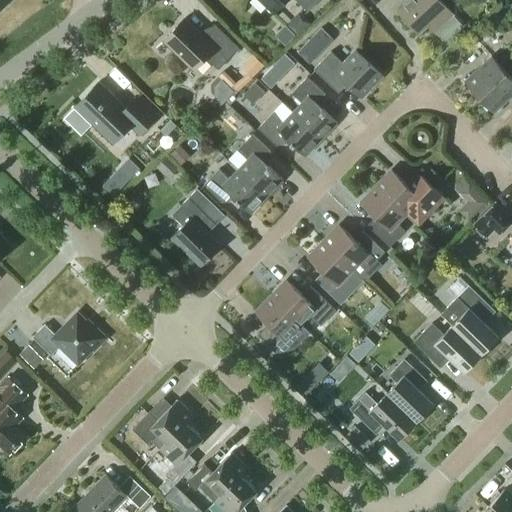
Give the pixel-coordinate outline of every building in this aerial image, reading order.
[(0,0),(0,8),(9,0),(0,0)] [(261,0),(274,13),(286,0),(297,0),(309,11),(319,0),(261,0)] [(410,0),(399,10),(419,31),(428,23),(435,31),(454,14),(441,0),(410,0)] [(301,11),(287,25),(298,35),(311,21),(301,11)] [(205,35),(186,18),(164,40),(194,70),(207,57),(219,69),(240,48),(216,24),(205,35)] [(333,39),(321,26),(297,51),(310,63),(333,39)] [(341,76),(363,97),(383,75),(357,50),(344,63),(332,51),(315,69),(332,86),(341,76)] [(235,95),(263,66),(251,54),(239,66),(246,72),(235,83),(222,70),(217,76),(235,95)] [(466,81),(480,97),(508,71),(493,56),(466,81)] [(511,75),(508,71),(480,97),(494,112),(511,96),(511,75)] [(291,94),(302,104),(294,112),(322,139),(338,122),(318,103),(326,94),(308,76),(291,94)] [(127,108),(100,82),(76,106),(114,143),(131,125),(140,134),(157,117),(137,98),(127,108)] [(255,82),(244,94),(254,103),(265,91),(255,82)] [(322,139),(294,112),(284,122),(274,112),(259,128),(278,145),(286,136),(306,156),(322,139)] [(171,120),(161,130),(167,135),(177,126),(171,120)] [(239,169),(268,196),(284,179),(263,160),(272,151),(253,133),(238,150),(248,159),(239,169)] [(180,145),(172,154),(182,164),(191,155),(180,145)] [(162,158),(155,168),(169,179),(177,169),(162,158)] [(268,196),(239,169),(230,179),(220,169),(204,185),(223,202),(231,193),(252,213),(268,196)] [(406,214),(407,213),(418,224),(444,197),(419,173),(408,184),(393,170),(377,186),(406,214)] [(459,192),(469,201),(460,210),(469,219),(487,201),(469,183),(459,192)] [(406,214),(377,186),(362,202),(377,216),(369,225),(391,246),(406,230),(398,223),(406,214)] [(211,218),(205,212),(213,204),(197,189),(173,214),(184,225),(174,236),(202,264),(221,245),(203,227),(211,218)] [(494,231),(498,235),(511,220),(511,217),(495,201),(473,224),(487,238),(494,231)] [(355,239),(340,224),(325,240),(354,268),(366,279),(367,280),(382,264),(378,259),(385,252),(363,230),(355,239)] [(0,278),(1,277),(0,276),(0,259),(13,245),(0,232),(0,278)] [(366,279),(354,268),(325,240),(309,256),(324,271),(316,279),(342,304),(366,279)] [(288,279),(272,295),(301,323),(310,314),(322,325),(336,310),(311,285),(303,294),(288,279)] [(455,323),(453,325),(482,353),(499,336),(485,322),(496,311),(470,285),(443,312),(455,323)] [(310,332),(301,323),(272,295),(257,311),(276,329),(265,341),(277,352),(295,348),(310,332)] [(94,327),(78,311),(56,334),(46,324),(34,337),(52,354),(61,346),(79,364),(93,349),(95,351),(108,337),(96,325),(94,327)] [(362,313),(353,323),(364,333),(373,322),(362,313)] [(482,353),(453,325),(444,334),(433,323),(415,341),(442,367),(451,357),(465,371),(482,353)] [(35,368),(44,359),(29,344),(20,354),(35,368)] [(359,344),(351,352),(359,361),(367,352),(359,344)] [(0,380),(18,361),(6,350),(5,352),(0,356),(0,380)] [(389,375),(397,383),(388,392),(417,420),(434,403),(420,389),(428,381),(405,359),(389,375)] [(297,386),(307,396),(318,384),(308,374),(297,386)] [(0,386),(0,442),(11,453),(28,435),(17,424),(24,417),(14,408),(28,394),(10,376),(0,386)] [(378,403),(367,392),(350,408),(377,434),(386,424),(400,438),(417,420),(388,392),(378,403)] [(152,440),(161,448),(168,441),(187,422),(188,422),(195,415),(178,399),(159,420),(150,411),(133,429),(149,444),(152,440)] [(166,475),(169,477),(160,487),(167,493),(176,483),(193,465),(184,457),(203,437),(188,422),(187,422),(168,441),(161,448),(177,464),(166,475)] [(356,426),(348,435),(363,450),(372,441),(356,426)] [(200,486),(216,501),(223,494),(242,474),(242,475),(249,468),(233,452),(214,471),(205,462),(188,481),(197,489),(200,486)] [(120,486),(107,474),(73,509),(75,511),(110,511),(127,494),(141,507),(152,496),(131,475),(120,486)] [(242,511),(239,509),(258,490),(242,475),(242,474),(223,494),(216,501),(225,510),(222,511),(242,511)] [(482,511),(511,511),(511,494),(506,489),(482,511)] [(171,490),(165,496),(173,504),(177,500),(177,496),(171,490)]
